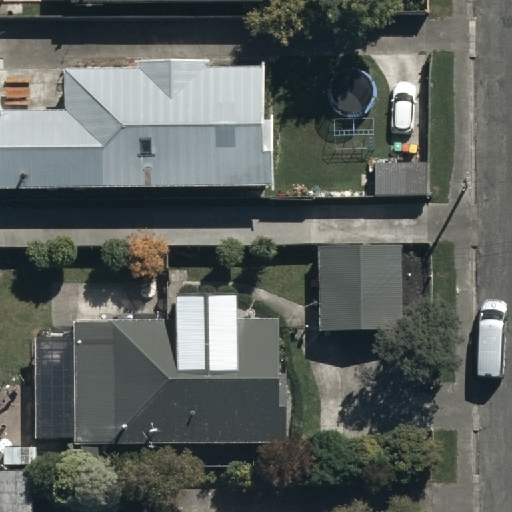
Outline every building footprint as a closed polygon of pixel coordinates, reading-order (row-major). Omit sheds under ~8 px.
[(79,13),(79,19),(275,21),(274,0),(45,0),(46,13),(79,13)] [(275,78),(140,78),(140,88),(70,88),(70,121),(0,120),(0,205),(275,206),(275,78)] [(431,166),(377,167),(377,209),(432,208),(431,166)] [(411,258),(320,260),(321,344),(412,342),(411,258)] [(77,338),(79,458),(289,455),(287,336),(246,337),(246,318),(181,319),(181,337),(77,338)] [(36,511),(37,483),(0,482),(0,511),(36,511)]
